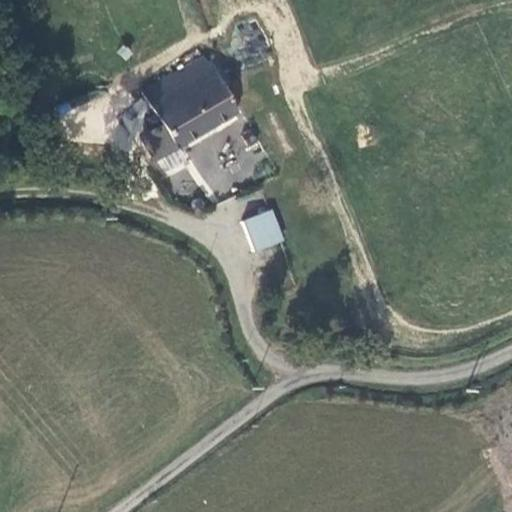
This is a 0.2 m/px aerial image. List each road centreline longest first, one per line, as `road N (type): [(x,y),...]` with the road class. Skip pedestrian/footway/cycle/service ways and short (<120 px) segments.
road 1 (track): [(0,192),(62,191),(143,206),(220,244),(264,350),(293,376),(117,511)]
road 2 (track): [(293,376),(327,370),(429,379),(511,353)]
